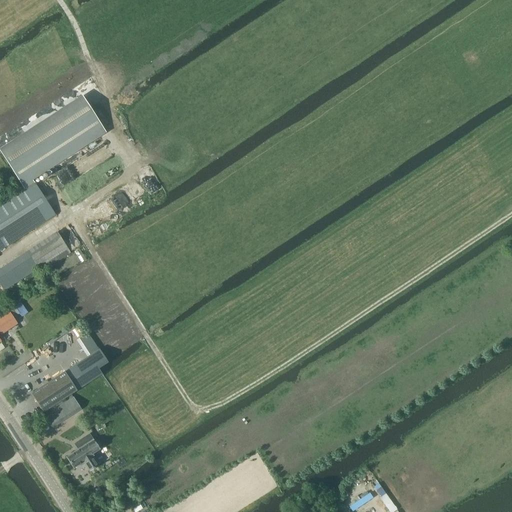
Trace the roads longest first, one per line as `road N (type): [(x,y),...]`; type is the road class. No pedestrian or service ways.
road 1 (track): [(69,213),(188,402),(203,410),(511,215)]
road 2 (track): [(6,255),(130,168),(78,29),(59,0)]
road 3 (tertiary): [(71,511),(0,402)]
